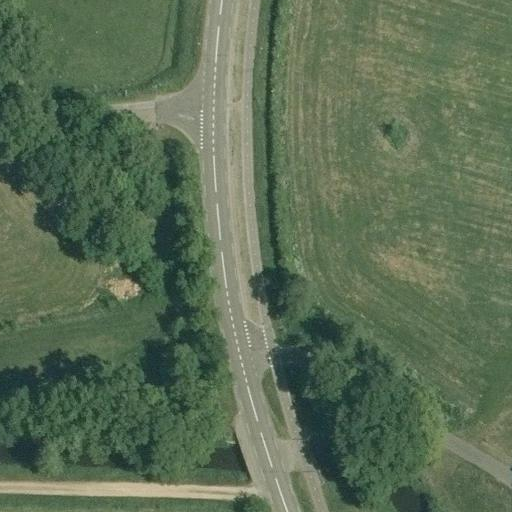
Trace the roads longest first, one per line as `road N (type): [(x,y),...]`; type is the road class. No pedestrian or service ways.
road 1 (unclassified): [(511,477),(316,364),(291,353),(238,352)]
road 2 (track): [(0,480),(279,494)]
road 3 (secondary): [(238,352),(217,221),(212,106)]
road 4 (unclassified): [(212,106),(57,110),(0,64)]
road 5 (secondary): [(279,494),(238,352)]
